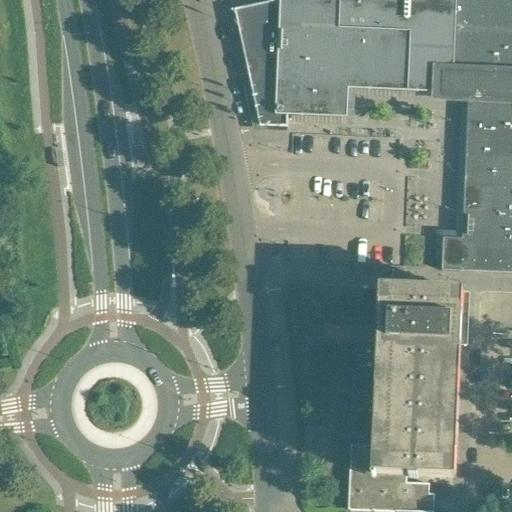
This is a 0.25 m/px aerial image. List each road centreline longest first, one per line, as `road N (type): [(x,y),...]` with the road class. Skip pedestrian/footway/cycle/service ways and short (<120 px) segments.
road 1 (residential): [(258,382),(248,269),(199,0)]
road 2 (tertiary): [(128,356),(106,120),(85,0)]
road 3 (tertiary): [(61,0),(89,182),(102,356)]
road 4 (residential): [(511,469),(487,462),(481,444),(486,337),(492,315),(511,307)]
